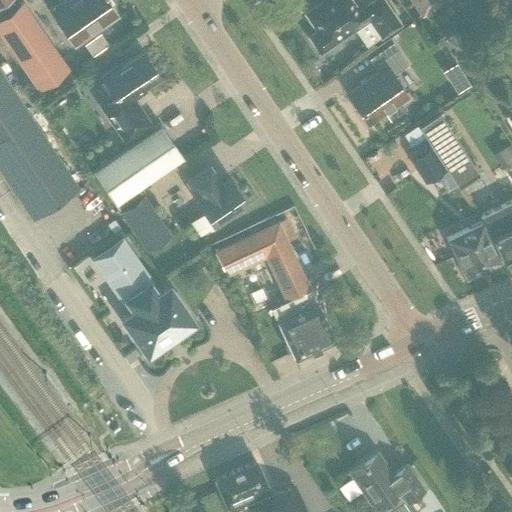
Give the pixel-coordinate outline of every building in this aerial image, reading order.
[(116,14),(106,0),(68,0),(67,0),(63,0),(50,9),(73,43),(116,14)] [(323,0),(321,1),(305,13),(316,29),(306,36),(317,53),(368,18),(380,36),(399,23),(383,0),(374,0),(358,11),(350,0),(323,0)] [(439,1),(438,0),(413,0),(422,13),(439,1)] [(65,69),(19,3),(0,15),(0,28),(40,87),(65,69)] [(458,29),(446,36),(460,57),(471,50),(458,29)] [(391,75),(407,64),(392,43),(369,58),(378,71),(347,93),(368,123),(406,97),(391,75)] [(138,109),(131,100),(137,96),(135,93),(159,76),(142,52),(118,68),(116,65),(100,76),(128,116),(114,126),(124,141),(151,123),(140,108),(138,109)] [(77,186),(0,70),(0,170),(31,218),(77,186)] [(439,112),(419,126),(457,185),(478,172),(439,112)] [(115,203),(138,187),(182,157),(159,123),(91,168),(115,203)] [(408,158),(424,182),(442,170),(426,146),(408,158)] [(213,226),(246,204),(229,179),(219,186),(215,180),(217,179),(209,166),(187,181),(199,199),(196,202),(213,226)] [(142,193),(119,209),(119,210),(118,211),(146,251),(171,234),(143,193),(142,194),(142,193)] [(501,259),(511,253),(511,199),(479,215),(501,259)] [(277,221),(214,251),(225,274),(264,255),(282,293),(286,301),(309,289),(306,282),(278,223),(277,221)] [(465,277),(499,260),(481,221),(446,238),(465,277)] [(153,280),(121,234),(88,257),(120,303),(122,301),(130,312),(121,318),(146,353),(162,341),(163,343),(164,342),(163,340),(174,333),(175,334),(176,334),(175,332),(192,321),(167,286),(158,292),(151,281),(153,280)] [(286,301),(271,308),(277,321),(276,321),(294,358),(334,339),(316,302),(309,289),(286,301)] [(377,451),(348,471),(374,507),(378,511),(411,511),(412,511),(405,501),(407,500),(423,489),(406,464),(392,473),(377,451)] [(306,511),(294,485),(279,492),(278,490),(270,493),(255,460),(214,478),(229,511),(244,505),(247,511),(306,511)]
